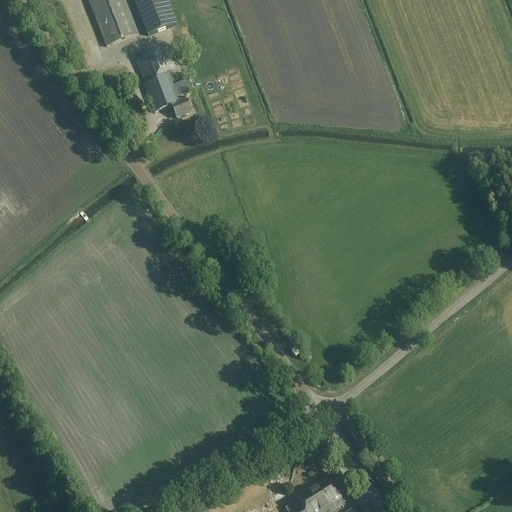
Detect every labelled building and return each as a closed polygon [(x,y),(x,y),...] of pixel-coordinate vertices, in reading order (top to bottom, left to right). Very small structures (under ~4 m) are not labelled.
[(88,0),(107,48),(139,35),(125,0),(88,0)] [(134,0),(148,36),(177,25),(167,0),(134,0)] [(165,77),(179,71),(172,48),(147,57),(136,62),(145,84),(147,83),(165,77)] [(185,76),(187,86),(195,84),(193,75),(185,76)] [(147,83),(145,84),(156,113),(172,107),(177,119),(192,114),(186,97),(175,101),(175,102),(175,101),(165,77),(147,83)] [(296,357),(300,354),(295,349),(291,352),(296,357)] [(332,511),(344,504),(326,476),(294,496),(302,508),(294,511),(332,511)] [(284,509),(294,503),(289,495),(279,501),(284,509)]
